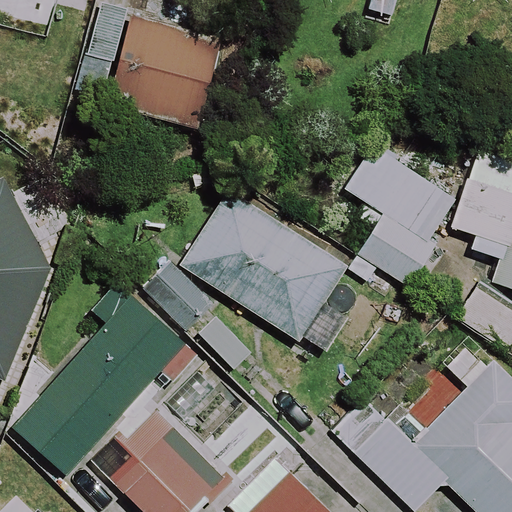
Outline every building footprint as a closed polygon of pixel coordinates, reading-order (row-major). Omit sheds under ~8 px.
[(219,45),(96,7),(69,95),(192,133),(219,45)] [(442,230),(503,252),(491,286),(511,293),(511,190),(462,173),(442,230)] [(33,284),(46,278),(0,183),(0,378),(8,381),(33,284)] [(342,270),(226,195),(178,270),(295,344),(342,270)] [(444,254),(392,221),(365,264),(418,297),(444,254)] [(208,308),(162,263),(137,289),(183,334),(208,308)] [(181,349),(110,283),(83,312),(102,330),(9,430),(61,479),(181,349)] [(511,511),(511,386),(489,364),(421,435),(393,408),(349,454),(409,511),(413,511),(440,484),(468,511),(511,511)] [(136,511),(204,511),(232,484),(214,466),(198,483),(157,442),(170,428),(147,405),(88,465),(136,511)] [(337,511),(279,453),(220,511),(337,511)]
